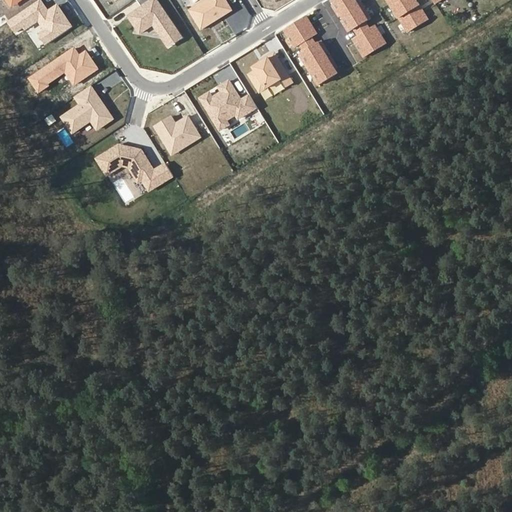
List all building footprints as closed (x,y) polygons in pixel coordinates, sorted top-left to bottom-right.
[(0,0),(0,7),(3,12),(9,8),(3,0),(0,0)] [(21,0),(3,0),(9,8),(21,0)] [(156,0),(149,0),(127,16),(139,34),(153,24),(170,48),(184,38),(156,0)] [(232,11),(224,0),(206,0),(207,1),(189,12),(202,32),(232,11)] [(362,58),(385,44),(374,27),(369,30),(364,23),(370,20),(357,0),(332,0),(331,1),(334,5),(336,9),(333,11),(338,18),(340,17),(343,21),(345,24),(343,26),(347,33),(353,30),(357,37),(352,40),(362,58)] [(397,19),(406,34),(427,21),(413,0),(385,0),(393,12),(397,19)] [(45,45),(71,28),(58,9),(53,12),(49,11),(47,13),(39,1),(7,22),(15,34),(23,28),(20,24),(28,19),(32,25),(38,22),(44,32),(38,36),(45,45)] [(317,87),(336,74),(334,70),(331,66),(334,65),(329,57),(327,59),(324,55),(322,51),(324,49),(320,42),(315,45),(310,38),(316,35),(305,17),(282,31),(293,49),(299,46),(303,53),(298,56),(317,87)] [(24,31),(32,25),(28,19),(20,24),(23,28),(24,31)] [(71,87),(97,70),(85,53),(79,57),(73,53),(72,51),(27,81),(36,94),(45,88),(44,87),(62,74),(71,87)] [(280,81),(285,89),(292,84),(274,55),(252,69),(254,72),(247,76),(258,94),(280,81)] [(233,95),(235,94),(228,82),(218,89),(221,94),(211,100),(208,95),(199,100),(219,131),(228,126),(225,122),(235,116),(237,120),(256,109),(249,97),(240,102),(237,98),(235,99),(233,95)] [(80,106),(95,96),(90,88),(74,98),(80,106)] [(95,96),(80,106),(61,119),(72,134),(90,122),(96,131),(112,120),(95,96)] [(200,139),(187,117),(175,125),(170,117),(153,128),(166,148),(176,142),(181,151),(200,139)] [(171,157),(181,151),(176,142),(166,148),(171,157)] [(149,192),(172,177),(165,165),(153,173),(140,152),(118,147),(96,160),(106,176),(121,167),(128,169),(138,184),(142,181),(149,192)]
